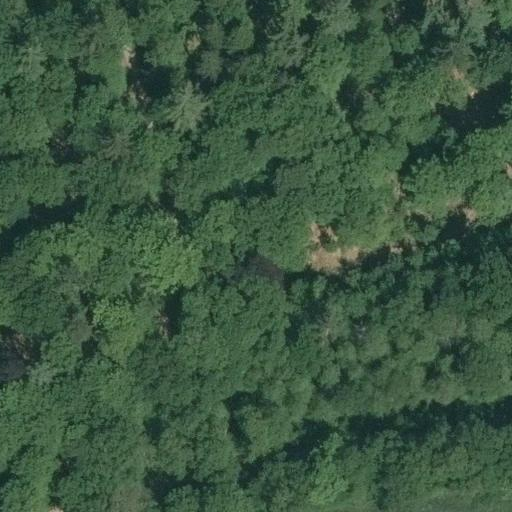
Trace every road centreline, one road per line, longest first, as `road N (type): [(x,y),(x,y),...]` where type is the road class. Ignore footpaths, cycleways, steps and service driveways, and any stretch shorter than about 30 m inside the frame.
road 1 (track): [(112,0),(195,275),(185,347)]
road 2 (track): [(185,347),(511,254)]
road 3 (track): [(185,347),(57,511)]
